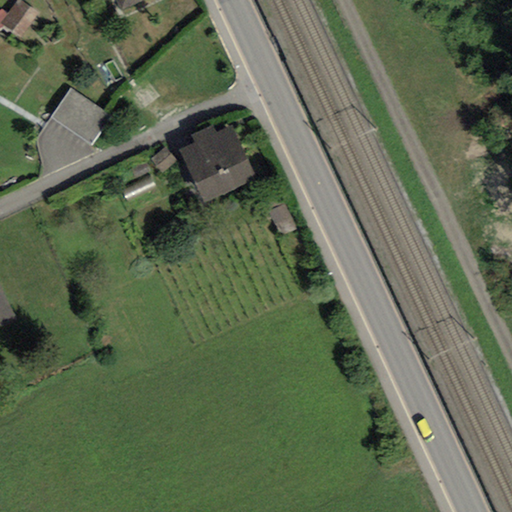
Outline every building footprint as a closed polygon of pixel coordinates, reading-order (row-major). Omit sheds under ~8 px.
[(28,10),(19,3),(3,24),(12,31),(28,10)] [(88,142),(106,116),(69,90),(51,117),(88,142)] [(182,151),(203,196),(248,175),(227,130),(210,138),(207,130),(195,136),(199,144),(182,151)] [(161,150),(151,159),(160,169),(170,160),(161,150)] [(0,293),(0,323),(11,318),(0,293)]
